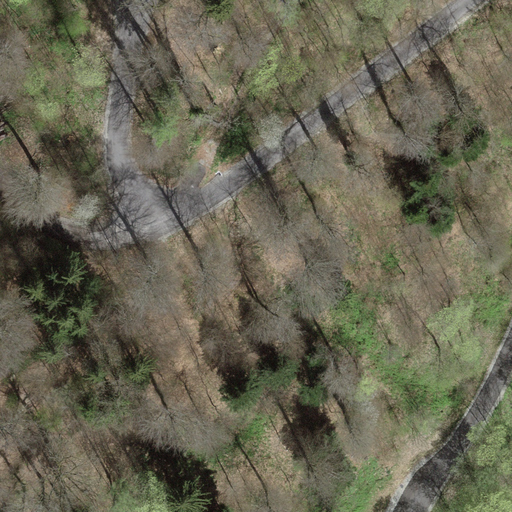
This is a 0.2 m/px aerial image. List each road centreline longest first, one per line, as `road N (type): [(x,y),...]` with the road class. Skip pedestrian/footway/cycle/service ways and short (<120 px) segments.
road 1 (unclassified): [(476,0),(207,198),(177,209),(130,196),(117,174),(131,0)]
road 2 (track): [(177,209),(254,51),(291,0)]
road 3 (track): [(149,206),(112,237),(86,240),(29,217),(0,183)]
road 4 (unclassified): [(417,511),(488,411),(511,358)]
